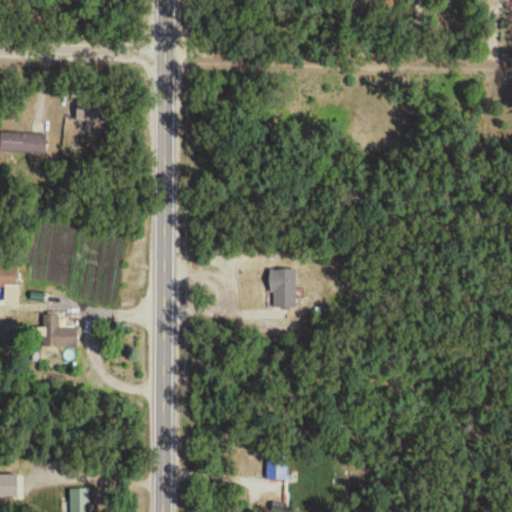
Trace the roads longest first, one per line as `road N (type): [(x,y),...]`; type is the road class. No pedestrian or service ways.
road 1 (residential): [(511,66),(172,68),(0,56)]
road 2 (tertiary): [(165,511),(170,0)]
